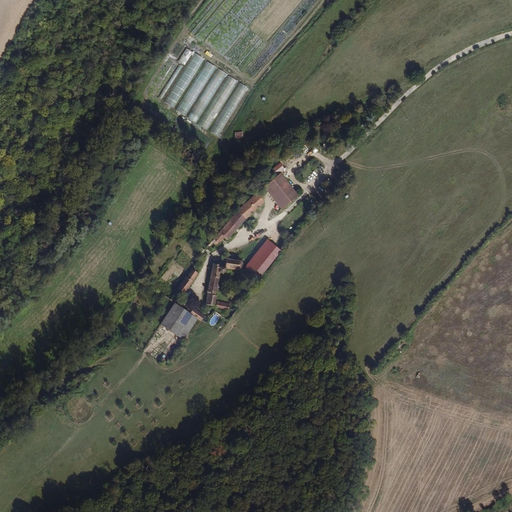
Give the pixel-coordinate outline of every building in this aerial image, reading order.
[(170,53),(177,56),(183,45),(177,41),(170,53)] [(178,60),(184,65),(193,52),(186,47),(178,60)] [(193,52),(165,102),(175,108),(203,58),(193,52)] [(201,117),(226,73),(216,68),(216,67),(205,61),(177,111),(182,114),(184,110),(189,112),(187,117),(193,120),(196,115),(201,117)] [(200,126),(209,131),(236,80),(226,75),(200,126)] [(297,197),(278,175),(262,189),(280,210),(297,197)] [(280,210),(262,189),(258,193),(276,214),(280,210)] [(246,220),(262,203),(255,195),(238,212),(246,220)] [(225,240),(246,220),(238,212),(218,233),(223,238),(225,240)] [(215,246),(223,238),(218,233),(210,241),(215,246)] [(251,274),(276,257),(270,249),(245,267),(250,273),(251,274)] [(219,291),(221,283),(218,283),(219,274),(222,274),(225,272),(225,269),(239,271),(240,270),(242,268),(243,266),(243,265),(242,263),(239,262),(225,259),(225,261),(224,261),(216,259),(215,266),(211,265),(204,306),(213,307),(216,290),(219,291)] [(183,294),(191,282),(191,281),(196,274),(191,270),(177,289),(183,294)] [(170,282),(176,284),(178,278),(173,275),(170,282)] [(179,308),(174,305),(161,324),(184,340),(197,321),(188,314),(179,308)] [(202,316),(192,309),(188,314),(197,321),(199,322),(202,316)]
